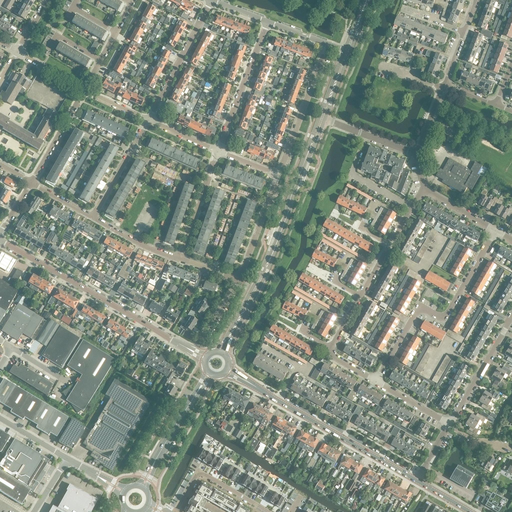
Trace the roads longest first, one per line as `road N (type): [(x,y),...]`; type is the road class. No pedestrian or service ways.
road 1 (residential): [(205,358),(0,240)]
road 2 (residential): [(377,381),(419,307),(444,320),(494,230)]
road 3 (secondary): [(255,287),(321,118)]
road 4 (tertiary): [(416,480),(278,401)]
road 5 (residential): [(277,175),(327,45)]
road 6 (residential): [(218,151),(267,21)]
road 7 (residential): [(147,119),(211,1)]
road 8 (residential): [(174,511),(197,470),(266,511)]
